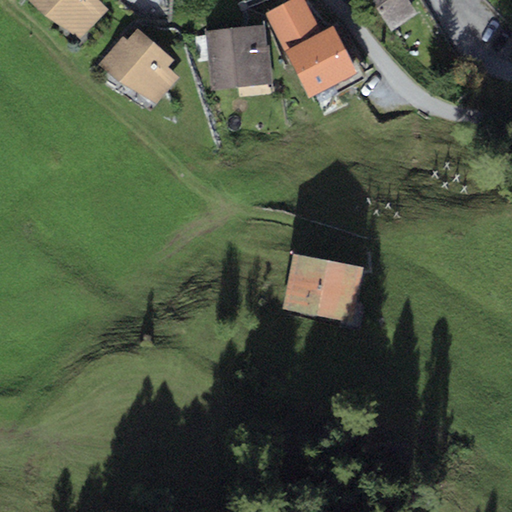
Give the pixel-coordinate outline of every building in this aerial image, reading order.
[(31,0),(77,41),(107,8),(98,0),(31,0)] [(303,0),(290,0),(264,14),(308,97),(357,72),(332,26),(321,32),(303,0)] [(407,0),(368,0),(391,32),(418,14),(407,0)] [(264,25),(204,32),(210,90),(271,83),(264,25)] [(121,35),(99,65),(155,107),(179,76),(167,67),(174,59),(135,30),(127,40),(121,35)] [(362,266),(293,253),(282,307),(351,321),(362,266)]
